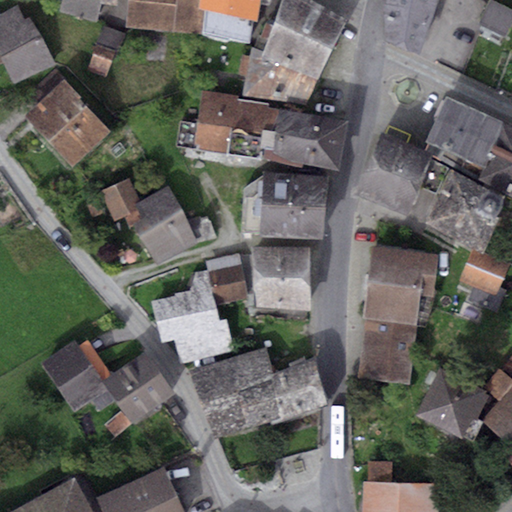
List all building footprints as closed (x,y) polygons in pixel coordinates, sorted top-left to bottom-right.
[(117,0),(60,0),(59,11),(97,20),(99,3),(118,4),(117,0)] [(128,0),(126,26),(201,34),(203,0),(128,0)] [(272,0),(203,0),(201,34),(250,43),(257,3),(271,5),(272,0)] [(346,19),(310,0),(281,0),(262,53),(317,76),(346,19)] [(435,0),(383,0),(382,6),(386,41),(419,55),(435,0)] [(511,22),(511,9),(491,0),(488,0),(478,24),(505,37),(511,22)] [(18,4),(0,14),(0,63),(3,62),(12,83),(56,64),(29,17),(24,19),(18,4)] [(122,32),(103,26),(88,70),(106,76),(122,32)] [(262,53),(251,48),(250,56),(241,54),(237,73),(245,76),(242,95),(307,105),(317,76),(262,53)] [(65,80),(25,116),(72,166),(111,131),(65,80)] [(238,96),(202,91),(195,148),(259,159),(261,148),(267,107),(268,103),(238,99),(238,96)] [(482,112),(447,97),(425,141),(462,159),(482,112)] [(345,121),(267,107),(261,148),(275,150),(274,156),(306,163),(337,171),(345,121)] [(511,125),(482,112),(462,159),(482,166),(475,180),(490,186),(491,183),(501,156),(511,160),(511,125)] [(432,154),(382,132),(356,194),(408,215),(419,187),(434,192),(447,167),(430,159),(432,154)] [(511,160),(501,156),(491,183),(511,195),(511,160)] [(506,198),(451,170),(427,224),(483,250),(499,218),(497,217),(506,198)] [(328,178),(262,171),(261,178),(243,188),(240,234),(321,236),(328,178)] [(112,218),(138,214),(141,219),(130,225),(156,263),(196,244),(184,219),(168,186),(140,201),(128,178),(101,192),(112,218)] [(99,199),(87,204),(92,218),(105,213),(99,199)] [(208,216),(184,219),(196,244),(217,238),(208,216)] [(309,248),(252,247),(255,307),(310,311),(309,248)] [(438,256),(373,247),(361,317),(364,318),(357,379),(408,384),(415,325),(425,326),(436,292),(432,291),(438,256)] [(509,262),(471,250),(460,283),(474,287),(468,301),(496,312),(507,289),(498,286),(509,262)] [(204,261),(206,269),(216,305),(248,298),(238,254),(204,261)] [(175,297),(151,301),(161,343),(175,339),(180,364),(228,352),(216,305),(206,269),(195,272),(189,291),(174,294),(175,297)] [(75,339),(41,363),(74,409),(91,397),(100,410),(115,400),(102,381),(112,374),(86,338),(78,344),(75,339)] [(266,348),(190,372),(215,437),(246,428),(237,391),(273,380),(272,377),(266,348)] [(112,374),(102,381),(115,400),(131,422),(174,393),(145,351),(112,374)] [(511,354),(503,366),(511,373),(511,380),(499,369),(485,387),(498,401),(483,420),(511,447),(502,457),(511,465),(511,354)] [(313,361),(272,377),(273,380),(281,416),(281,419),(327,404),(313,361)] [(484,391),(438,369),(416,415),(470,444),(480,424),(470,419),(484,391)] [(281,416),(273,380),(237,391),(246,428),(281,416)] [(120,412),(105,425),(115,437),(131,424),(120,412)] [(367,481),(363,481),(362,511),(432,511),(434,483),(393,482),(391,463),(368,462),(367,481)] [(185,511),(162,468),(98,498),(104,511),(185,511)] [(89,511),(73,479),(9,511),(89,511)]
